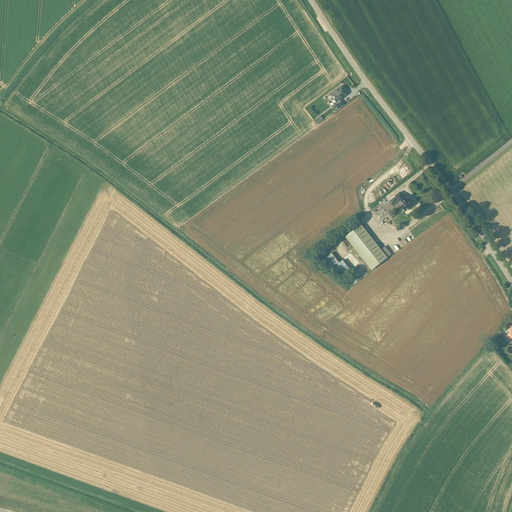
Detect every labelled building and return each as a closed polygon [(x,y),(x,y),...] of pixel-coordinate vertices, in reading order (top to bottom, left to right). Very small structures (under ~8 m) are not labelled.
[(344,91),(341,87),(330,95),(330,96),(329,96),(329,97),(329,98),(330,98),(330,99),(331,99),(331,100),(332,100),(333,100),(333,99),(334,99),(336,102),(337,102),(338,103),(341,101),(340,100),(347,95),(344,91)] [(338,103),(335,106),(338,109),(344,105),(341,101),(338,103)] [(394,203),(399,200),(403,205),(401,206),(405,211),(414,205),(409,199),(408,200),(405,196),(404,197),(400,193),(396,196),(388,202),(392,206),(395,204),(394,203)] [(345,237),(371,270),(387,258),(391,255),(385,247),(381,250),(361,224),(345,237)] [(401,243),(393,250),(395,253),(403,246),(401,243)] [(330,252),(324,258),(340,276),(349,267),(342,260),(339,262),(330,252)]
